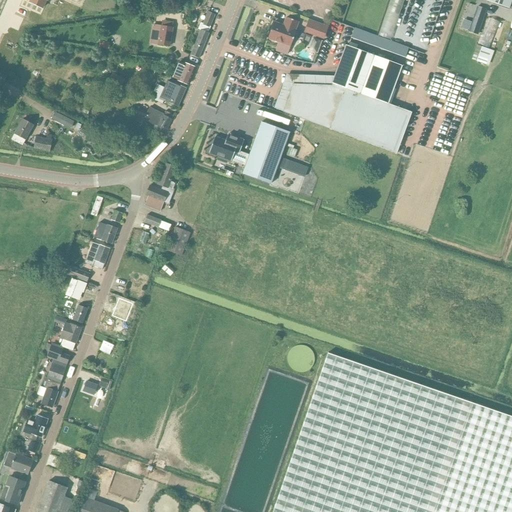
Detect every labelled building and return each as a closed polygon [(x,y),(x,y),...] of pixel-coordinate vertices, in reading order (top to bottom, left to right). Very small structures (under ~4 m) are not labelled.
[(30,0),(30,3),(43,8),(46,0),(48,1),(47,0),(30,0)] [(486,0),(509,8),(511,0),(486,0)] [(469,32),(477,34),(486,8),(478,5),(469,32)] [(247,23),(254,10),(246,7),(240,19),(247,23)] [(29,24),(31,11),(15,8),(12,21),(29,24)] [(190,55),(198,59),(209,33),(208,33),(211,26),(210,26),(215,15),(208,12),(203,23),(200,22),(197,29),(200,30),(190,55)] [(268,38),(291,46),(297,30),(296,30),(298,22),(286,17),(283,25),(273,22),(268,38)] [(480,44),(492,47),(499,20),(486,17),(480,44)] [(304,32),(324,39),(328,27),(308,20),(304,32)] [(158,44),(169,46),(172,28),(161,26),(158,44)] [(353,28),(350,37),(405,57),(408,47),(353,28)] [(313,38),(309,50),(316,53),(321,41),(313,38)] [(292,86),(282,113),(395,155),(410,112),(388,104),(402,65),(346,45),(331,85),(292,86)] [(486,65),(491,50),(477,45),(472,60),(486,65)] [(185,64),(180,62),(174,78),(178,80),(188,84),(195,68),(185,64)] [(159,98),(178,106),(186,88),(167,80),(159,98)] [(140,108),(136,106),(133,113),(145,119),(144,120),(155,125),(152,130),(154,132),(163,137),(173,120),(172,120),(174,116),(166,111),(164,115),(149,108),(148,110),(140,106),(140,108)] [(75,123),(54,112),(50,120),(71,130),(75,123)] [(34,150),(50,153),(52,141),(37,137),(37,138),(31,137),(34,120),(19,117),(14,143),(29,146),(29,145),(35,146),(34,150)] [(261,122),(242,174),(271,184),(290,132),(261,122)] [(214,137),(209,153),(231,161),(235,151),(239,153),(244,141),(232,137),(228,135),(227,136),(225,141),(214,137)] [(287,154),(295,157),(298,150),(290,147),(287,154)] [(308,168),(282,158),(279,166),(305,176),(308,168)] [(144,206),(160,212),(164,202),(169,204),(174,189),(173,189),(175,183),(170,180),(175,167),(165,163),(158,185),(163,186),(161,189),(149,185),(145,196),(148,197),(144,206)] [(114,210),(110,220),(119,223),(123,214),(114,210)] [(161,220),(147,215),(145,223),(158,228),(161,220)] [(94,237),(112,244),(117,228),(107,225),(99,223),(94,237)] [(175,227),(166,250),(182,256),(191,233),(175,227)] [(85,263),(102,269),(104,264),(110,249),(92,242),(85,263)] [(162,269),(170,276),(174,271),(166,264),(162,269)] [(90,274),(67,265),(64,273),(87,282),(90,274)] [(124,296),(135,300),(142,281),(130,277),(124,296)] [(66,300),(61,315),(70,319),(71,318),(73,319),(72,320),(82,324),(88,309),(76,304),(66,300)] [(60,347),(73,351),(75,343),(76,343),(81,328),(65,323),(60,338),(63,339),(60,347)] [(60,354),(62,349),(50,345),(46,357),(58,360),(58,361),(68,364),(70,357),(60,354)] [(313,361),(313,360),(313,358),(312,355),(310,351),(308,350),(306,349),(303,348),(301,347),(300,347),(296,348),(294,349),(292,351),(290,352),(289,355),(288,357),(288,360),(288,362),(288,364),(289,366),(291,369),(293,370),(295,372),(298,373),(300,373),(303,373),(305,372),(307,371),(309,369),(310,368),(312,365),(313,361)] [(511,511),(511,417),(328,354),(273,511),(511,511)] [(58,391),(66,368),(52,363),(51,366),(47,379),(44,388),(41,386),(38,395),(44,397),(41,403),(52,407),(58,391)] [(81,391),(94,396),(98,387),(85,382),(81,391)] [(28,440),(32,441),(35,443),(37,436),(41,438),(48,419),(37,415),(34,424),(27,422),(24,431),(30,434),(28,440)] [(35,453),(39,444),(35,443),(32,441),(28,451),(35,453)] [(66,445),(57,469),(70,475),(80,450),(66,445)] [(19,456),(9,452),(4,466),(28,474),(33,461),(19,456)] [(7,501),(16,504),(22,489),(24,482),(10,477),(7,484),(12,486),(7,501)] [(48,480),(37,511),(58,511),(68,488),(48,480)] [(84,497),(78,511),(118,511),(119,509),(84,497)]
